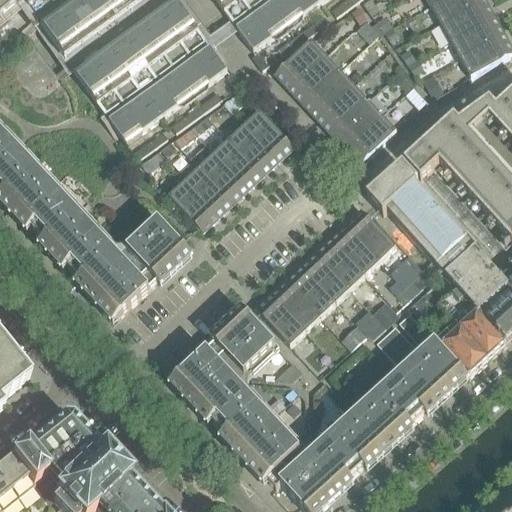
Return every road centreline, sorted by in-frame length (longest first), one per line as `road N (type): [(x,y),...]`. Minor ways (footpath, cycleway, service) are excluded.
road 1 (residential): [(131,378),(313,202)]
road 2 (residential): [(511,378),(364,511)]
road 3 (residential): [(131,378),(0,241)]
road 4 (residential): [(251,511),(131,378)]
road 5 (residential): [(73,384),(191,511)]
